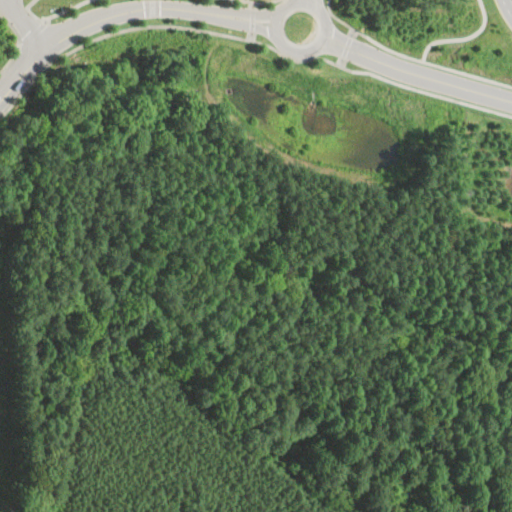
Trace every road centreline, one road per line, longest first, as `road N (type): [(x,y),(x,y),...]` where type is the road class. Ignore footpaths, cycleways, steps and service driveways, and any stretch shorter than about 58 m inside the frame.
road 1 (residential): [(0,87),(47,40),(103,14),(137,7),(225,14)]
road 2 (residential): [(304,53),(320,46),(327,23),(313,5),(298,3),(284,10),(278,35),(304,53)]
road 3 (residential): [(511,99),(371,57)]
